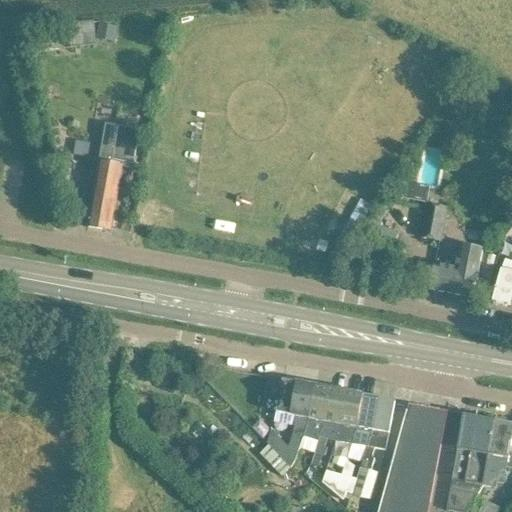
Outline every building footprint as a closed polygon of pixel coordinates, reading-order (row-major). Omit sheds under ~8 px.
[(94,23),(68,26),(70,48),(96,45),(94,23)] [(88,222),(87,228),(111,232),(112,227),(114,212),(123,167),(133,169),(140,131),(106,125),(99,162),(93,161),(91,172),(89,186),(95,187),(88,222)] [(88,161),(90,146),(75,144),(73,158),(88,161)] [(446,209),(428,205),(421,239),(439,243),(446,209)] [(474,297),(477,279),(483,249),(461,245),(456,270),(435,266),(430,290),(473,299),(474,297)] [(511,306),(511,305),(511,262),(511,263),(505,260),(501,271),(492,303),(511,307),(511,306)] [(477,279),(474,297),(485,299),(490,282),(477,279)] [(309,420),(315,387),(283,381),(276,413),(296,417),(294,433),(289,449),(273,432),(270,446),(291,469),(296,461),(303,438),(309,420)] [(325,423),(331,390),(315,387),(309,420),(303,438),(318,442),(325,423)] [(335,443),(341,426),(347,393),(331,390),(325,423),(318,442),(317,446),(324,448),(327,441),(335,443)] [(357,429),(363,396),(347,393),(341,426),(335,443),(352,445),(357,429)] [(373,432),(379,399),(363,396),(357,429),(352,445),(367,448),(373,432)] [(392,422),(395,402),(379,399),(373,432),(367,448),(360,472),(370,475),(375,460),(372,459),(375,449),(385,451),(392,422)] [(378,511),(428,511),(447,413),(408,406),(378,511)] [(486,472),(494,422),(463,416),(446,511),(452,511),(468,511),(483,486),(486,472)] [(511,468),(511,453),(509,453),(511,436),(511,425),(494,422),(486,472),(483,486),(496,488),(497,483),(503,484),(506,467),(511,468)] [(270,446),(261,455),(279,474),(283,478),(291,469),(270,446)] [(327,449),(324,448),(317,446),(315,453),(311,466),(319,469),(323,456),(325,457),(327,449)] [(299,476),(304,484),(309,472),(296,464),(291,470),(299,476)] [(360,472),(357,481),(352,495),(370,502),(377,478),(370,475),(360,472)] [(326,473),(322,485),(336,496),(342,477),(327,473),(326,473)] [(342,477),(336,496),(343,502),(347,495),(351,497),(352,495),(357,481),(342,477)] [(507,511),(484,501),(478,511),(507,511)]
